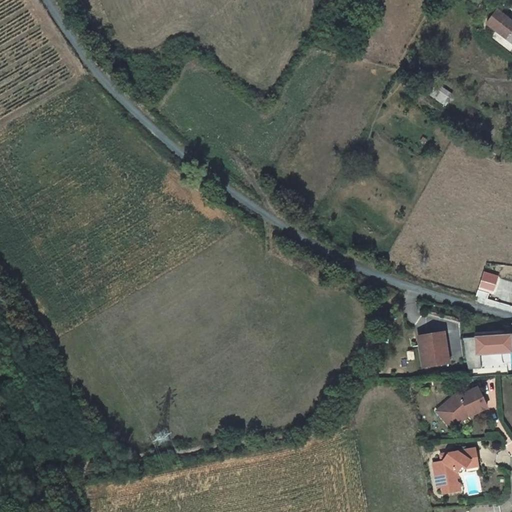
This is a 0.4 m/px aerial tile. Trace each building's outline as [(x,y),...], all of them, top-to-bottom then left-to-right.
[(487,24),(496,31),(506,17),(497,11),(487,24)] [(507,38),(511,42),(511,22),(506,17),(496,31),(506,39),(507,38)] [(433,91),(437,84),(429,80),(425,87),(433,91)] [(433,91),(448,102),(453,95),(437,84),(433,91)] [(448,102),(433,91),(430,95),(446,105),(448,102)] [(481,282),(494,286),(497,279),(483,274),(481,282)] [(481,282),(478,290),(492,295),(494,286),(481,282)] [(501,350),(501,347),(511,345),(511,331),(481,334),(482,337),(475,338),(468,338),(466,338),(463,339),(468,370),(481,369),(480,352),(501,350)] [(423,367),(445,364),(441,335),(419,339),(423,367)] [(444,335),(441,335),(445,364),(449,363),(444,335)] [(464,414),(468,412),(469,415),(470,416),(487,408),(477,387),(460,395),(458,393),(439,409),(448,418),(452,415),(457,421),(464,414)] [(448,418),(439,409),(437,411),(452,429),(469,415),(468,412),(464,414),(457,421),(452,415),(448,418)] [(442,487),(443,494),(460,491),(459,485),(456,483),(456,479),(458,479),(458,473),(462,467),(466,470),(471,462),(478,461),(475,447),(441,454),(442,462),(433,464),(437,488),(442,487)] [(471,462),(466,470),(479,467),(478,461),(471,462)]
